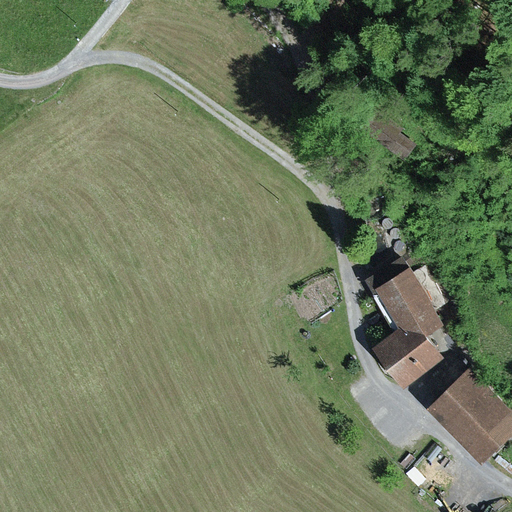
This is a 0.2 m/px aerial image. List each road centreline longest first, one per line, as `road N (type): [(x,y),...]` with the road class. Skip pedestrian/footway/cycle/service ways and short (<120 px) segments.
road 1 (unclassified): [(511,488),(374,374),(331,205),(314,181),(139,62),(95,59),(36,80),(0,79)]
road 2 (track): [(267,0),(323,117),(335,160),(331,205)]
